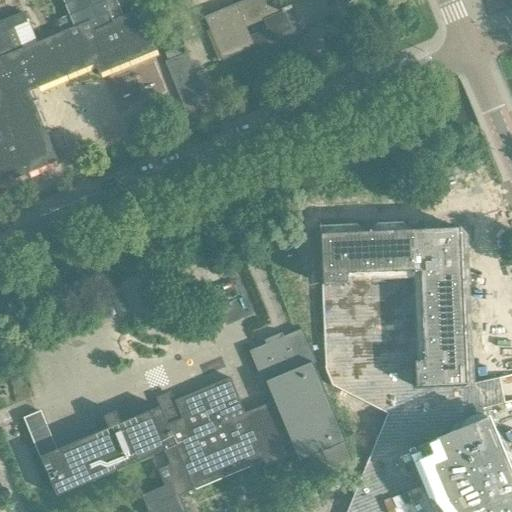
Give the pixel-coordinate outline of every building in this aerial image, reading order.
[(0,185),(57,162),(37,113),(41,111),(37,101),(33,102),(29,92),(97,64),(101,74),(158,51),(146,23),(152,21),(146,8),(122,17),(115,0),(61,0),(68,16),(57,21),(62,32),(21,49),(13,29),(27,23),(23,13),(0,22),(0,108),(11,135),(0,139),(0,185)] [(244,0),(204,17),(222,62),(254,48),(261,64),(278,57),(282,66),(309,55),(299,30),(331,16),(324,0),(244,0)] [(186,53),(181,39),(162,47),(167,61),(186,53)] [(190,125),(213,116),(188,53),(165,62),(190,125)] [(458,229),(319,235),(321,285),(329,317),(332,328),(347,389),(379,440),(386,457),(391,471),(370,511),(511,511),(511,466),(501,452),(487,418),(485,415),(469,390),(465,385),(464,368),(463,346),(460,269),(458,229)] [(119,318),(131,313),(120,287),(108,292),(119,318)] [(273,400),(295,452),(298,460),(306,457),(315,479),(353,463),(344,441),(345,441),(312,362),(315,361),(302,329),(283,337),(281,333),(264,341),(266,345),(249,351),(262,383),(265,382),(273,400)] [(295,452),(273,400),(244,412),(230,378),(120,424),(115,412),(103,417),(108,429),(56,451),(40,412),(23,419),(56,496),(163,451),(169,465),(157,470),(164,486),(141,496),(147,511),(189,511),(187,507),(183,508),(178,495),(251,464),(249,460),(261,455),(265,465),(295,452)]
